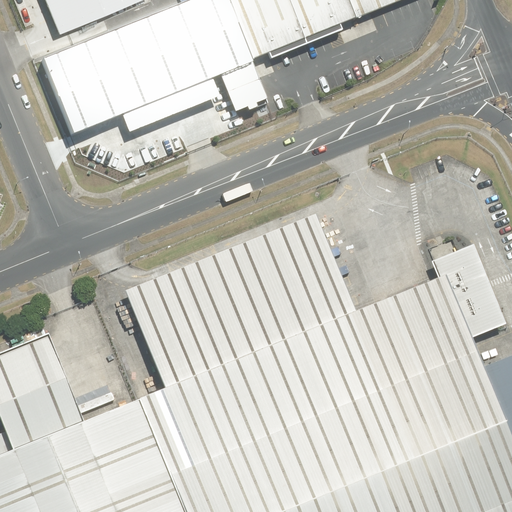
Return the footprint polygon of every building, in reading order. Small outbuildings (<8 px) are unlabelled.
[(151,5),(148,0),(30,0),(52,49),(151,5)] [(78,144),(245,74),(213,0),(206,0),(46,67),(78,144)] [(279,0),(218,0),(246,65),(257,60),(297,44),(279,0)] [(341,0),(279,0),(297,44),(342,26),(350,23),(341,0)] [(341,0),(350,23),(362,18),(406,0),(341,0)] [(267,113),(259,95),(251,98),(259,116),(267,113)] [(120,292),(161,390),(181,381),(206,371),(281,340),(319,324),(351,311),(310,214),(120,292)] [(161,390),(128,402),(173,511),(511,511),(511,475),(506,460),(475,386),(469,372),(453,334),(495,317),(464,244),(425,260),(432,277),(351,311),(319,324),(281,340),(206,371),(181,381),(161,390)] [(0,351),(0,432),(7,451),(21,446),(37,439),(59,430),(77,423),(42,335),(0,351)] [(506,460),(511,475),(511,354),(469,372),(475,386),(506,460)] [(0,511),(173,511),(128,402),(77,423),(59,430),(37,439),(21,446),(7,451),(0,454),(0,511)]
